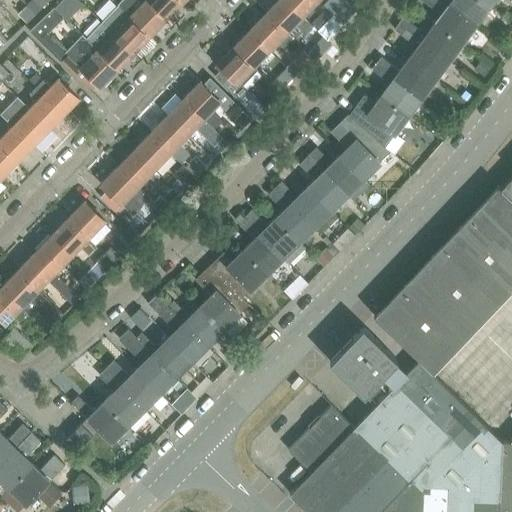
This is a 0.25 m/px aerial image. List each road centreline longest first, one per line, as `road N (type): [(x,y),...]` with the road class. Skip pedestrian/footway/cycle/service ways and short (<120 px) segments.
road 1 (residential): [(43,361),(214,204),(321,90),(388,0)]
road 2 (unclassified): [(189,446),(511,106)]
road 3 (residential): [(219,0),(0,238)]
